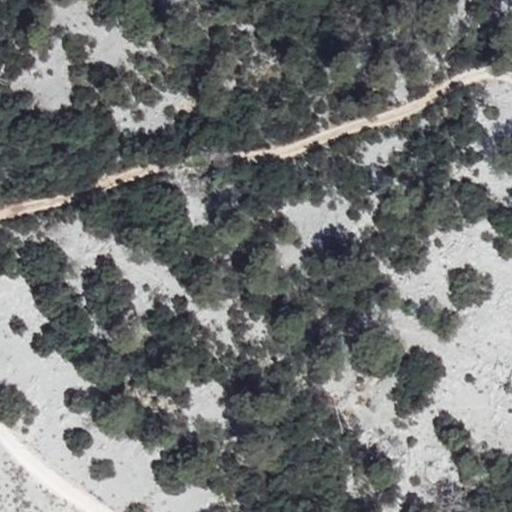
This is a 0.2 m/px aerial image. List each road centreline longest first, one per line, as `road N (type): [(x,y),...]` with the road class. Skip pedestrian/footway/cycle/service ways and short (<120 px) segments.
road 1 (track): [(0,219),(373,123),(473,75),(511,79)]
road 2 (track): [(0,435),(93,511)]
